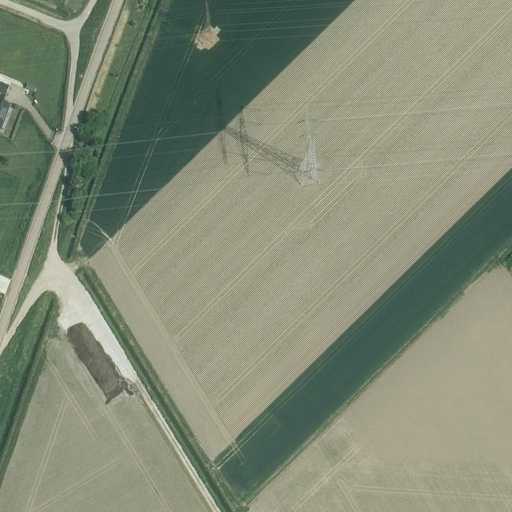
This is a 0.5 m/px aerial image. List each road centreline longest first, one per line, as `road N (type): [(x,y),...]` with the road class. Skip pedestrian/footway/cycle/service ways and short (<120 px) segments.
road 1 (track): [(0,345),(47,269),(62,267),(217,511)]
road 2 (tertiary): [(0,334),(116,0)]
road 3 (unknown): [(49,19),(2,150)]
road 4 (track): [(53,267),(65,143)]
